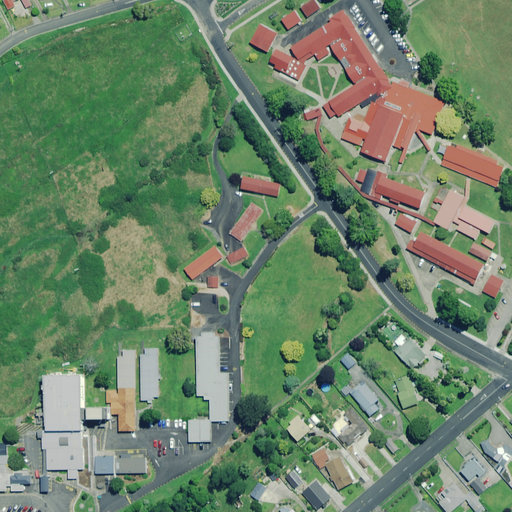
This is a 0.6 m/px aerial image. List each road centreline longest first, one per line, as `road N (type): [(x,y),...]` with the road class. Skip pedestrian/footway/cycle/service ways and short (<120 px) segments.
road 1 (residential): [(511,371),(417,316),(385,285),(211,33)]
road 2 (residential): [(357,511),(511,375)]
road 3 (residential): [(137,0),(0,47)]
